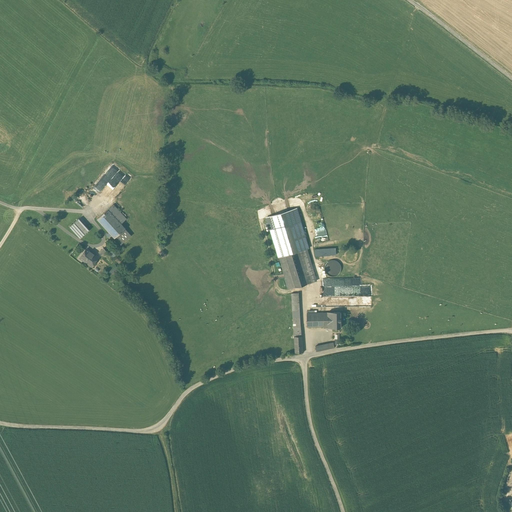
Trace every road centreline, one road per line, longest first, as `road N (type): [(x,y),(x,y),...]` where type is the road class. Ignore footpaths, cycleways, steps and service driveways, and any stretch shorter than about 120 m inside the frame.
road 1 (residential): [(0,420),(148,428),(212,378),(305,355)]
road 2 (residential): [(305,355),(511,331)]
road 3 (residential): [(340,511),(313,435),(305,355)]
road 4 (residential): [(407,0),(511,78)]
